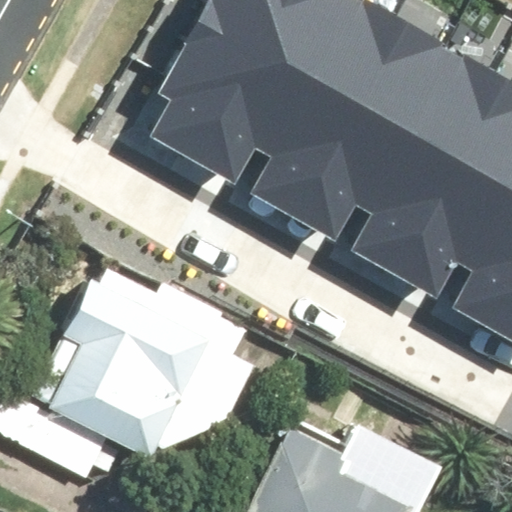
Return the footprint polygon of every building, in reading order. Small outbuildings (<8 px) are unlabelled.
[(161,90),(145,119),(225,163),(244,130),(262,141),(243,175),(320,218),(341,182),(365,194),(343,233),(424,278),(442,246),(455,253),(434,291),(511,334),(511,74),(378,0),(192,0),(146,81),(161,90)] [(224,197),(149,157),(108,234),(183,274),(224,197)] [(204,479),(265,361),(243,350),(254,328),(111,254),(38,395),(115,434),(204,479)] [(38,395),(1,376),(0,378),(0,430),(93,478),(115,434),(38,395)] [(418,511),(424,500),(354,465),(358,456),(296,425),(252,511),(418,511)]
